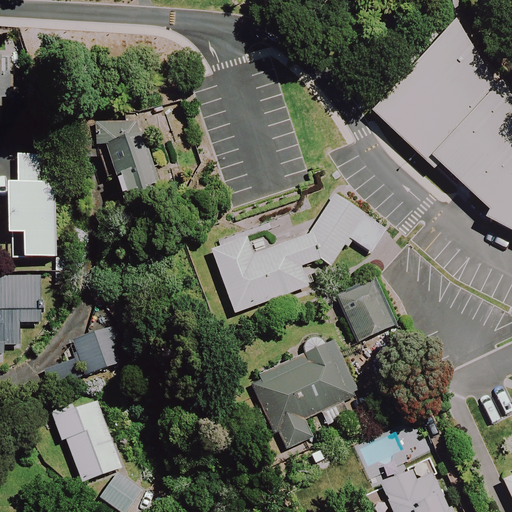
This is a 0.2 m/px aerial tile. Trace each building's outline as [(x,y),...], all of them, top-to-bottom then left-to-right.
[(511,84),(465,32),(383,116),(437,169),(501,229),(511,234),(511,84)] [(0,124),(30,126),(30,81),(4,81),(4,69),(0,69),(0,124)] [(158,191),(133,116),(86,132),(104,184),(115,180),(123,203),(158,191)] [(43,158),(18,158),(19,187),(9,187),(10,239),(25,238),(25,262),(56,262),(55,187),(44,187),(43,158)] [(248,260),(241,241),(205,255),(229,319),(307,289),(299,270),(316,262),(327,270),(347,242),(367,257),(384,233),(334,197),(304,239),(285,246),(248,260)] [(394,337),(366,283),(332,301),(355,348),(375,338),(378,345),(394,337)] [(69,341),(74,357),(41,367),(47,389),(81,378),(128,363),(116,326),(69,341)] [(249,382),(254,392),(249,394),(270,439),(275,437),(283,455),(310,442),(305,431),(319,425),(321,429),(349,416),(344,405),(354,400),(329,345),(249,382)] [(65,405),(67,409),(48,415),(58,444),(62,442),(77,486),(123,470),(98,398),(82,404),(81,399),(65,405)] [(386,511),(454,511),(436,475),(429,461),(375,487),(378,495),(386,511)] [(125,511),(138,494),(114,476),(96,500),(112,511),(125,511)]
